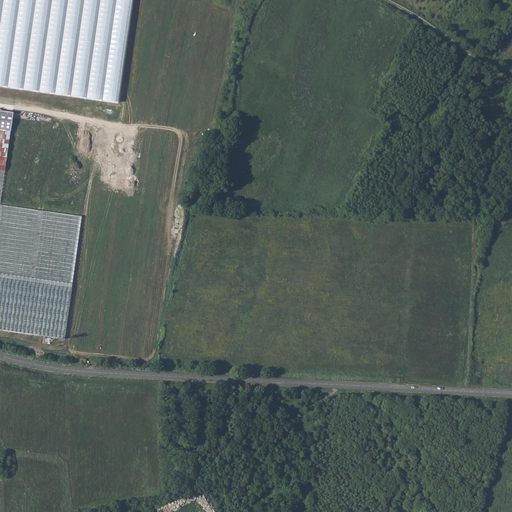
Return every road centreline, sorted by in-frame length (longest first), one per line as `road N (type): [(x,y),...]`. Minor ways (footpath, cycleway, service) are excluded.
road 1 (tertiary): [(511,393),(63,370),(0,356)]
road 2 (track): [(385,0),(511,81)]
